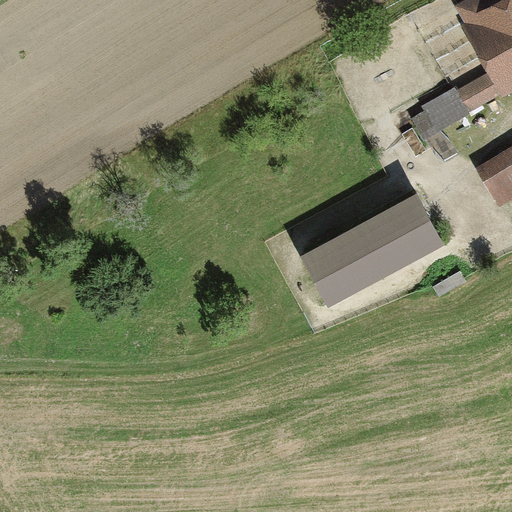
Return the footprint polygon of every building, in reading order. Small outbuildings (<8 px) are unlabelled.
[(511,0),(464,0),(454,5),(504,97),(511,92),(511,0)] [(493,91),(482,73),(412,113),(423,132),(493,91)] [(511,139),(473,162),(494,198),(511,188),(511,139)] [(444,248),(416,195),(300,257),(328,310),(444,248)] [(0,280),(0,337),(23,326),(0,280)]
